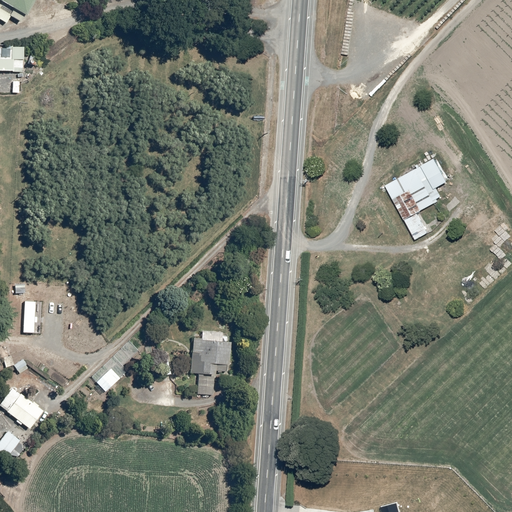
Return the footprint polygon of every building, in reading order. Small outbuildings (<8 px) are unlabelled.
[(11,16),(20,21),(24,14),(26,15),(34,0),(0,0),(0,19),(6,23),(11,16)] [(0,70),(24,71),(24,60),(24,46),(0,46),(0,70)] [(37,54),(29,54),(28,66),(36,66),(37,54)] [(449,180),(436,157),(387,185),(417,239),(430,232),(419,212),(443,198),(437,187),(449,180)] [(190,372),(198,373),(196,394),(212,395),(214,374),(215,374),(216,370),(228,371),(231,341),(221,340),(222,332),(203,330),(202,338),(193,337),(190,372)] [(138,350),(129,340),(91,376),(106,391),(128,370),(123,365),(138,350)] [(10,355),(2,357),(5,367),(13,365),(10,355)] [(173,358),(163,357),(162,374),(172,375),(173,358)] [(29,367),(23,358),(14,364),(19,373),(29,367)] [(43,410),(18,391),(12,387),(0,403),(0,405),(5,410),(30,428),(43,410)] [(20,438),(8,429),(0,439),(0,453),(6,458),(20,438)]
